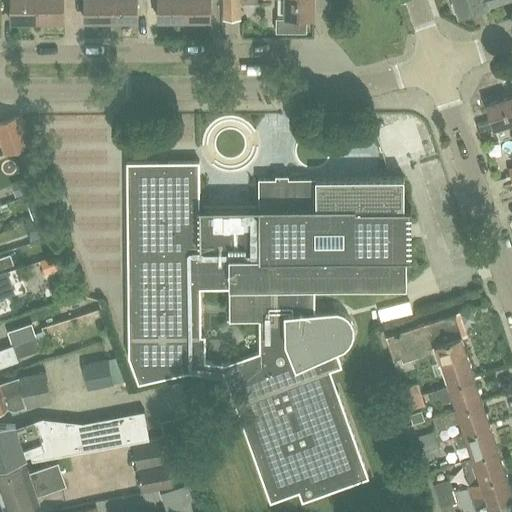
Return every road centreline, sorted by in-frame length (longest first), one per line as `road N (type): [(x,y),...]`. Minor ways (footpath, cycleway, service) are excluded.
road 1 (residential): [(0,93),(330,86)]
road 2 (residential): [(329,54),(0,60)]
road 3 (residential): [(511,278),(443,61)]
